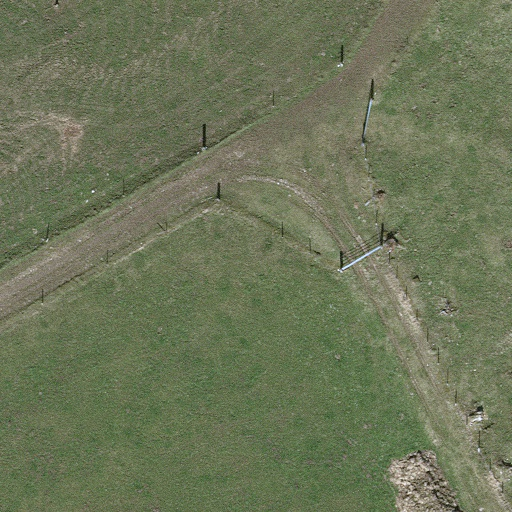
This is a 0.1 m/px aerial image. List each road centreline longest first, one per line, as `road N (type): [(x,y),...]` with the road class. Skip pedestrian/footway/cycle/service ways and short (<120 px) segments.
road 1 (track): [(0,297),(392,58),(427,0)]
road 2 (track): [(472,511),(347,239),(278,181),(227,160)]
